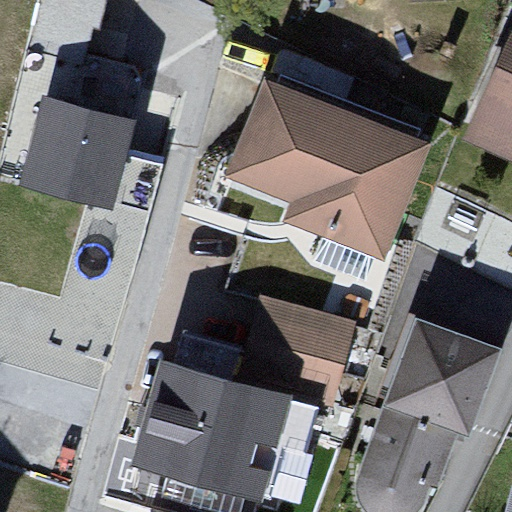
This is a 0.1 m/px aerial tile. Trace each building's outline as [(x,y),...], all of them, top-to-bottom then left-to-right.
[(511,28),(501,24),(455,142),(511,163),(511,28)] [(419,137),(261,82),(230,171),(299,195),(290,220),(379,251),(419,137)] [(121,109),(47,96),(32,181),(106,194),(121,109)] [(259,299),(243,362),(321,383),(337,319),(259,299)] [(429,511),(480,353),(395,324),(345,463),(338,499),(347,511),(429,511)] [(143,454),(263,481),(286,381),(166,353),(143,454)] [(511,511),(511,450),(507,449),(492,511),(511,511)]
